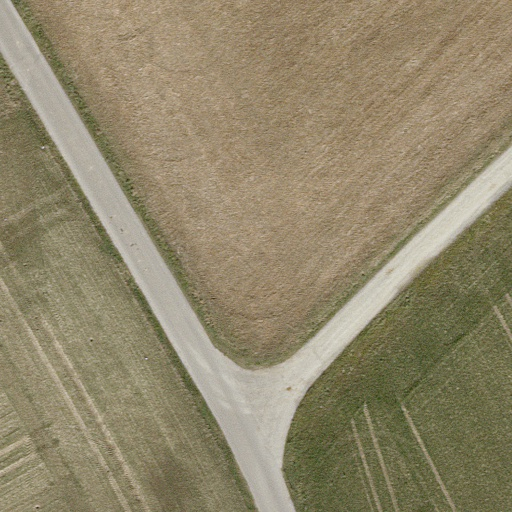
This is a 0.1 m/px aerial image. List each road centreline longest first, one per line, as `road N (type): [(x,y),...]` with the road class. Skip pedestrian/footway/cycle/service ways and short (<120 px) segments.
road 1 (unclassified): [(0,13),(241,425),(269,511)]
road 2 (track): [(241,425),(511,172)]
